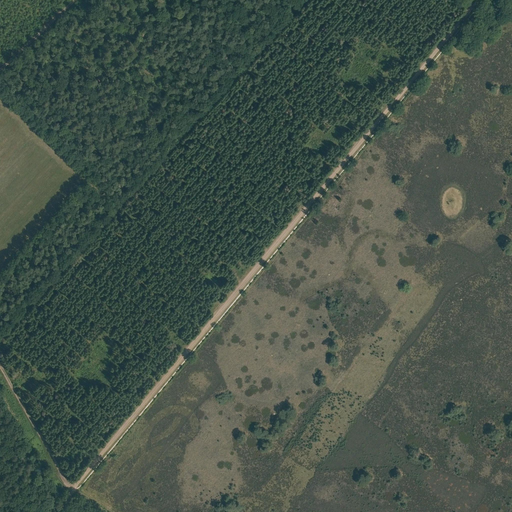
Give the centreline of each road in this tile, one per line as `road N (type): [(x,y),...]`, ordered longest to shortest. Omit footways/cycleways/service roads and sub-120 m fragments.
road 1 (track): [(479,0),(71,490)]
road 2 (track): [(0,269),(80,182),(48,141)]
road 3 (track): [(71,490),(0,369)]
